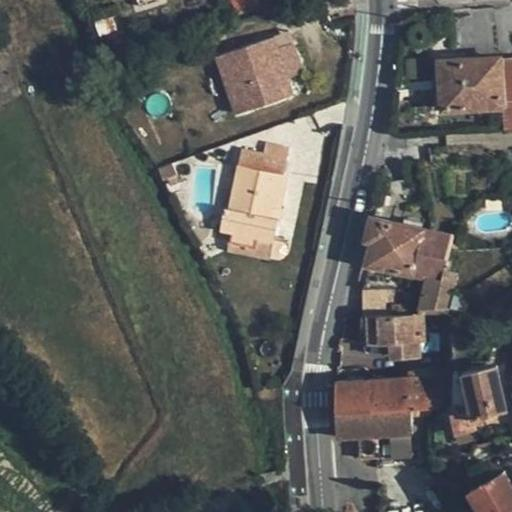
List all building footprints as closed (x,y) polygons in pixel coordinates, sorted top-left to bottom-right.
[(139,0),(142,8),(164,1),(163,0),(139,0)] [(240,113),(288,96),(283,80),(290,77),(305,72),(295,44),(293,45),(286,25),(273,30),(276,37),(220,57),(240,113)] [(437,58),(439,112),(508,108),(509,132),(511,131),(511,59),(470,62),(470,56),(437,58)] [(290,77),(283,80),(288,96),(296,93),(290,77)] [(267,154),(246,149),(232,210),(228,209),(222,238),(233,240),(260,246),(258,255),(282,260),(286,258),(289,255),(290,250),(289,245),(286,242),(277,240),(282,218),(273,217),(275,206),(284,208),(291,176),(287,175),(293,149),(269,144),(267,154)] [(180,162),(166,167),(170,178),(174,177),(177,184),(186,180),(180,162)] [(282,218),(284,208),(275,206),(273,217),(282,218)] [(377,247),(372,266),(421,277),(425,256),(454,255),(457,237),(377,218),(371,245),(377,247)] [(260,246),(233,240),(231,249),(258,255),(260,246)] [(367,292),(369,317),(398,316),(396,290),(367,292)] [(428,301),(425,314),(449,314),(448,305),(428,301)] [(371,320),(372,348),(394,347),(395,362),(424,360),(423,346),(429,346),(428,318),(371,320)] [(467,376),(478,428),(504,423),(502,418),(511,416),(502,369),(467,376)] [(341,385),(342,442),(364,441),(365,464),(418,463),(417,413),(446,412),(446,383),(341,385)] [(511,511),(511,489),(507,478),(474,495),(483,511),(511,511)]
